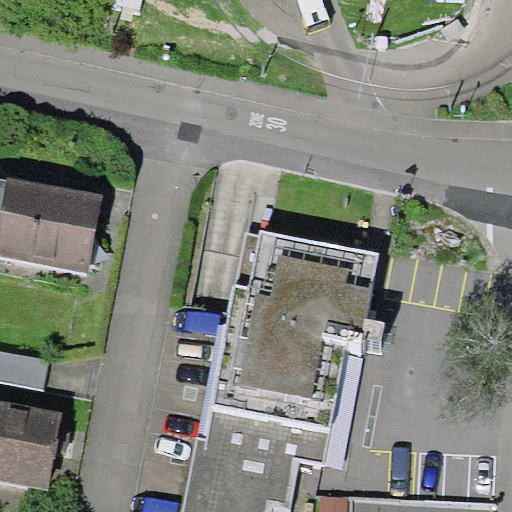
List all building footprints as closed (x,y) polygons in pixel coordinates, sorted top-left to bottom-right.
[(0,265),(83,282),(96,218),(0,198),(0,265)] [(385,333),(366,329),(380,263),(367,260),(246,235),(203,442),(276,457),(324,467),(348,353),(361,356),(362,347),(381,351),(385,333)] [(0,387),(39,395),(44,369),(0,361),(0,387)] [(0,490),(42,498),(55,433),(0,422),(0,490)] [(264,511),(276,457),(203,442),(197,440),(182,511),(264,511)]
